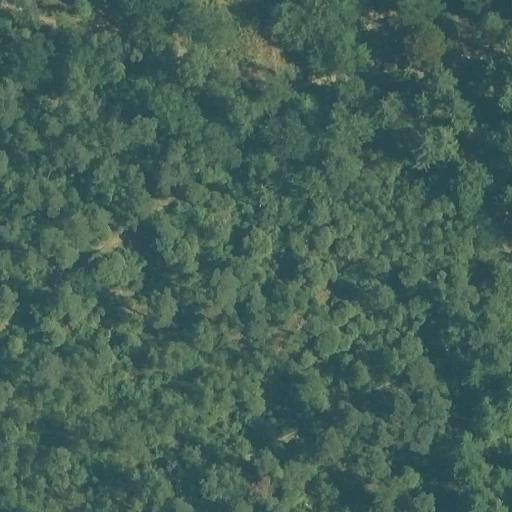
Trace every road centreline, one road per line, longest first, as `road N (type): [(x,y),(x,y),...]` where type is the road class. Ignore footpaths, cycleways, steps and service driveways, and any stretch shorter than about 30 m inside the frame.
road 1 (track): [(121,511),(511,305)]
road 2 (track): [(0,334),(310,110)]
road 3 (track): [(0,17),(145,52),(310,110)]
road 4 (track): [(511,293),(449,86)]
road 5 (track): [(310,110),(449,86)]
